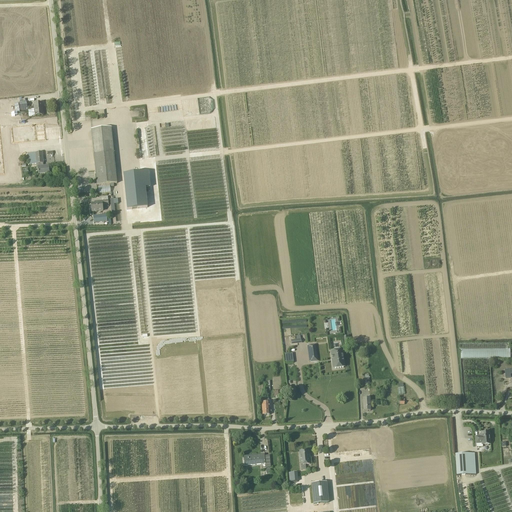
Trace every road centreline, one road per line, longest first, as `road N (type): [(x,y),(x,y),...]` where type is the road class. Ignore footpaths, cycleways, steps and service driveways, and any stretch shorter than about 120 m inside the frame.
road 1 (unclassified): [(95,427),(50,0)]
road 2 (unclassified): [(511,413),(438,411),(262,428),(95,427)]
